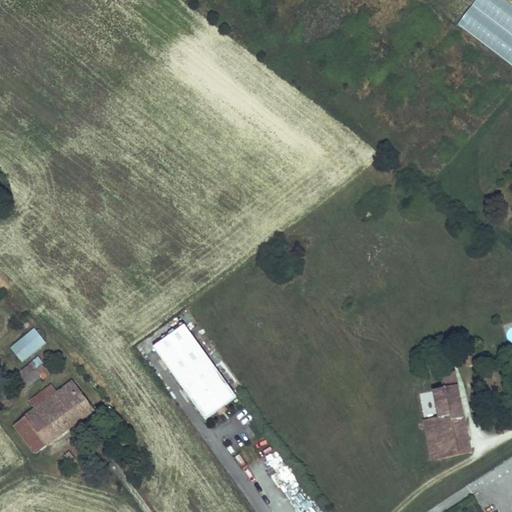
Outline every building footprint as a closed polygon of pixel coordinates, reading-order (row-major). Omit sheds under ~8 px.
[(185,325),(163,341),(215,413),(237,397),(185,325)] [(45,343),(40,336),(34,330),(11,348),(22,362),(45,343)] [(476,360),(491,357),(505,353),(504,350),(511,348),(511,345),(511,338),(498,341),(498,343),(465,350),(468,365),(477,363),(476,360)] [(163,341),(154,348),(206,419),(215,413),(163,341)] [(13,376),(18,383),(45,365),(39,356),(29,363),(30,364),(22,370),(13,376)] [(435,376),(436,378),(436,379),(432,380),(438,417),(424,420),(431,459),(470,451),(453,364),(439,365),(441,375),(435,376)] [(45,365),(18,383),(23,390),(41,376),(43,379),(51,373),(45,365)] [(58,393),(55,389),(53,386),(31,401),(36,408),(14,424),(36,454),(95,411),(74,381),(58,393)] [(71,463),(73,461),(76,459),(69,451),(64,455),(71,463)]
